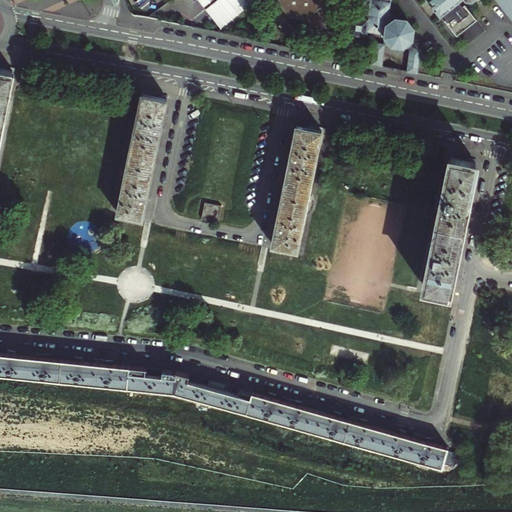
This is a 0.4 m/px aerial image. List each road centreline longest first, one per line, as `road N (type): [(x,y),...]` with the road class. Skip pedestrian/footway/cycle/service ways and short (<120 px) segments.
road 1 (residential): [(469,272),(439,414),(428,420),(191,355),(0,336)]
road 2 (primary): [(511,115),(103,33)]
road 3 (residential): [(188,74),(160,218),(256,238),(286,94)]
road 4 (primary): [(286,94),(499,138)]
road 5 (primary): [(0,45),(188,74)]
road 6 (residential): [(499,138),(469,272)]
